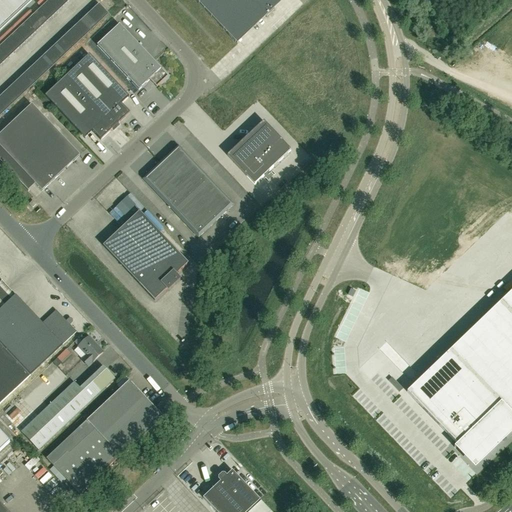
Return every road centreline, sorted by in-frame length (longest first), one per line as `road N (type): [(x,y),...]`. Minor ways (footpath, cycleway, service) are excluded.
road 1 (unclassified): [(132,0),(186,57),(188,88),(31,248)]
road 2 (unknown): [(167,116),(238,195),(241,213),(209,244),(193,247),(120,162)]
road 3 (unclassified): [(333,259),(397,116),(394,38),(378,0)]
road 4 (unclassified): [(204,427),(31,248)]
road 5 (unclassified): [(402,511),(332,439),(305,393)]
road 6 (unclassified): [(333,259),(291,336),(288,395)]
road 7 (unclassified): [(288,395),(312,449),(370,511)]
road 8 (unclassified): [(305,393),(303,343),(333,259)]
